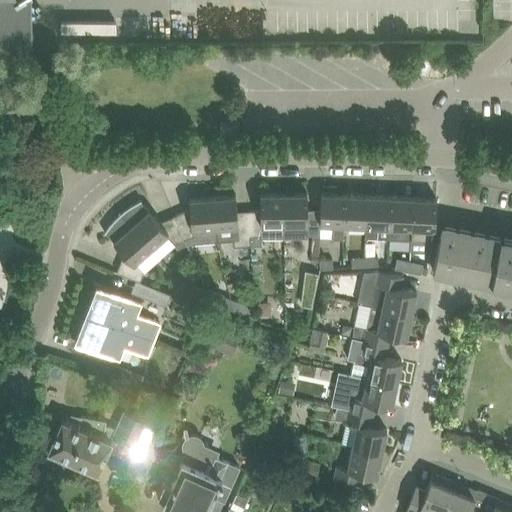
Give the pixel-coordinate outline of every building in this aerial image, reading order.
[(476,28),(475,0),(352,0),(353,30),(476,28)] [(38,114),(36,84),(0,86),(0,115),(17,115),(38,114)] [(239,119),(220,119),(220,131),(240,131),(239,119)] [(284,237),(284,193),(260,193),(260,210),(249,210),(251,245),(262,244),(262,237),(284,237)] [(307,193),(284,193),(284,237),(307,237),(307,235),(320,234),(321,223),(320,223),(320,209),(308,209),(307,193)] [(343,224),(345,194),(321,193),(320,209),(320,223),(321,223),(334,224),(333,237),(344,238),(344,224),(343,224)] [(236,194),(212,197),(216,241),(235,239),(235,245),(251,245),(249,210),(237,211),(236,194)] [(366,225),(367,195),(345,194),(343,224),(344,224),(366,225)] [(389,226),(390,196),(367,195),(366,225),(366,237),(389,238),(389,226)] [(412,227),(413,197),(390,196),(389,226),(389,238),(411,239),(412,227)] [(216,241),(212,197),(189,199),(190,209),(175,215),(187,243),(216,241)] [(437,198),(413,197),(412,227),(411,239),(433,240),(435,228),(437,198)] [(124,209),(120,212),(151,248),(159,257),(174,243),(177,248),(187,243),(175,215),(159,222),(140,200),(141,200),(140,199),(136,201),(132,203),(128,206),(124,209)] [(136,262),(151,248),(120,212),(111,221),(104,231),(105,232),(124,253),(117,271),(140,281),(144,271),(136,262)] [(511,236),(443,223),(441,230),(436,256),(433,270),(452,274),(453,266),(463,268),(462,276),(481,280),(483,272),(493,274),(491,282),(511,286),(511,279),(511,236)] [(378,256),(365,257),(365,266),(378,265),(378,256)] [(365,266),(365,257),(351,258),(352,267),(365,266)] [(332,259),(319,260),(320,269),(333,268),(332,259)] [(408,271),(410,262),(409,262),(399,260),(397,259),(395,268),(408,271)] [(423,265),(410,262),(408,271),(421,274),(423,265)] [(378,271),(375,283),(373,293),(385,295),(382,307),(381,307),(412,314),(416,291),(400,287),(403,276),(378,271)] [(138,313),(142,302),(93,282),(93,284),(95,285),(85,312),(87,313),(155,340),(162,322),(138,313)] [(212,302),(206,289),(184,282),(182,283),(192,294),(201,298),(212,302)] [(192,294),(182,283),(171,294),(190,301),(192,294)] [(156,287),(151,298),(167,305),(171,294),(156,287)] [(234,311),(231,298),(206,289),(212,302),(234,311)] [(257,309),(255,308),(231,298),(234,311),(253,318),(257,309)] [(407,337),(412,314),(381,307),(382,307),(371,305),(367,327),(355,325),(352,337),(364,340),(388,345),(391,334),(407,337)] [(155,340),(87,313),(85,312),(74,339),(72,338),(71,339),(120,358),(125,345),(149,354),(155,340)] [(220,325),(211,344),(232,353),(240,334),(220,325)] [(314,327),(311,336),(326,339),(328,330),(314,327)] [(352,337),(347,358),(354,360),(351,373),(397,383),(402,360),(386,357),(388,345),(364,340),(352,337)] [(144,373),(125,366),(120,380),(139,387),(144,373)] [(340,371),(333,405),(349,409),(373,414),(376,403),(392,406),(397,383),(351,373),(340,371)] [(124,462),(148,416),(127,406),(117,427),(105,423),(106,422),(106,420),(81,415),(81,417),(82,417),(78,426),(62,419),(48,450),(97,471),(106,454),(124,462)] [(347,422),(343,442),(353,444),(352,446),(382,452),(387,429),(371,426),(373,414),(349,409),(346,420),(346,422),(347,422)] [(293,435),(289,464),(302,466),(306,437),(293,435)] [(163,482),(157,496),(164,499),(164,501),(165,501),(167,507),(176,511),(182,509),(188,511),(203,511),(211,494),(223,499),(238,466),(214,456),(212,460),(206,458),(210,449),(201,444),(200,443),(200,441),(199,440),(198,438),(196,437),(195,436),(193,436),(191,436),(190,436),(188,436),(186,437),(185,438),(184,440),(183,441),(183,443),(182,445),(183,446),(183,448),(184,450),(185,451),(179,466),(174,468),(171,473),(174,478),(171,485),(163,482)] [(377,475),(382,452),(352,446),(348,468),(337,465),(334,478),(358,483),(361,472),(377,475)] [(430,511),(441,511),(454,481),(433,473),(427,489),(415,484),(405,511),(419,511),(421,508),(430,511)] [(477,490),(454,481),(441,511),(479,511),(480,510),(471,507),(477,490)] [(484,511),(480,510),(479,511),(511,511),(511,504),(497,498),(491,511),(484,511)]
